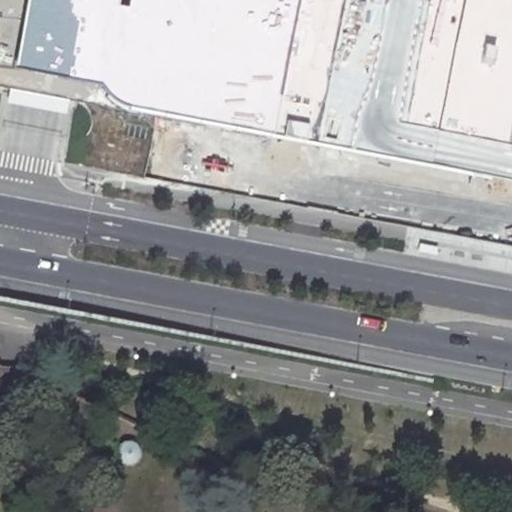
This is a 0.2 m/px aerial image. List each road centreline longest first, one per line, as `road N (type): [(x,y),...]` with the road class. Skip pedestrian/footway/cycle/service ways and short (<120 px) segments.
road 1 (primary): [(511,301),(0,203)]
road 2 (primary): [(0,267),(511,362)]
